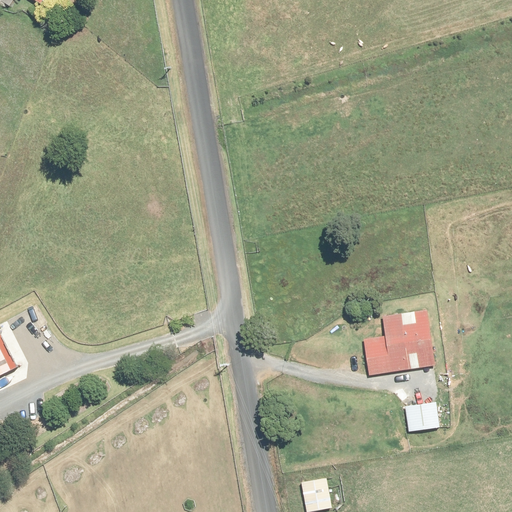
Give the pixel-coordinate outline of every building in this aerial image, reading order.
[(4,0),(3,2),(14,9),(19,0),(35,0),(47,7),(51,0),(4,0)] [(430,311),(385,318),(388,337),(367,340),(372,376),(438,366),(430,311)] [(0,340),(0,377),(14,371),(0,340)] [(439,402),(406,408),(411,433),(443,428),(439,402)] [(330,478),(303,484),(308,511),(314,511),(337,507),(330,478)]
